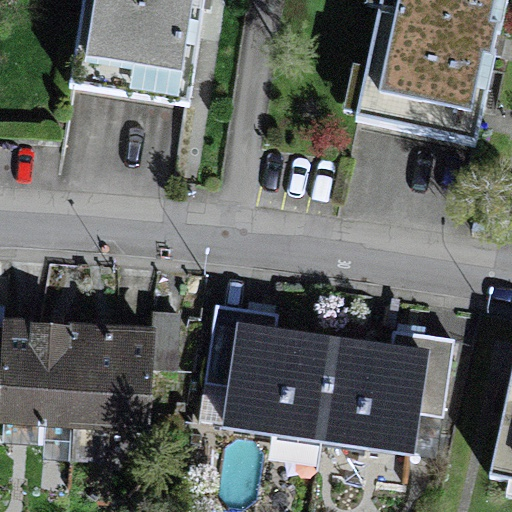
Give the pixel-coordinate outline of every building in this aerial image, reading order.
[(231,0),(97,0),(82,99),(212,120),(231,0)] [(511,72),(511,0),(387,0),(360,140),(494,166),(511,72)] [(320,452),(334,345),(238,332),(223,439),(320,452)] [(104,344),(17,337),(8,439),(96,446),(104,344)] [(452,348),(395,340),(393,353),(429,358),(421,418),(442,420),(452,348)] [(181,350),(104,344),(96,446),(172,452),(175,412),(181,350)] [(421,418),(429,358),(393,353),(334,345),(320,452),(415,464),(421,418)] [(181,350),(175,412),(205,415),(210,352),(181,350)] [(511,369),(487,479),(511,484),(511,369)]
